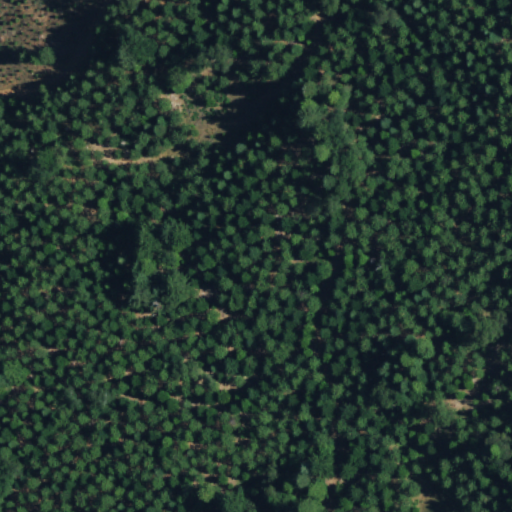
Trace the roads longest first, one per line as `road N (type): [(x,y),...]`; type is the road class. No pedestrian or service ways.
road 1 (track): [(332,511),(324,296),(340,235),(321,72),(326,0)]
road 2 (residential): [(0,94),(59,76),(85,44),(98,0)]
